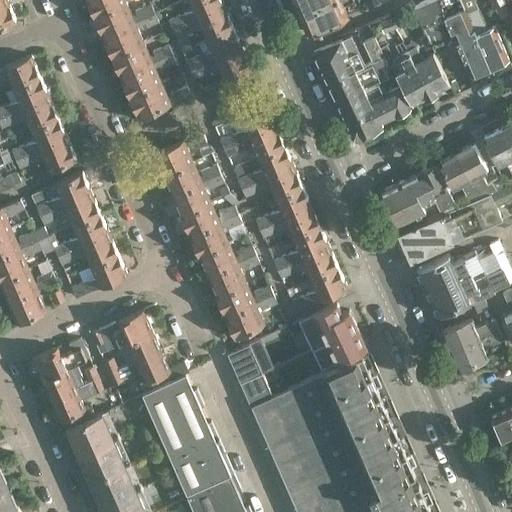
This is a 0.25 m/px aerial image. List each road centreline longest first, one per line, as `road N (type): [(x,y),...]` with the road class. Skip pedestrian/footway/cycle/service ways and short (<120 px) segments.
road 1 (residential): [(166,281),(57,26),(0,50)]
road 2 (tertiary): [(444,410),(338,174)]
road 3 (residential): [(511,89),(338,174)]
road 4 (tertiary): [(338,174),(263,0)]
road 5 (residential): [(166,281),(0,350)]
road 6 (residential): [(272,511),(199,353)]
road 7 (residential): [(0,368),(64,511)]
